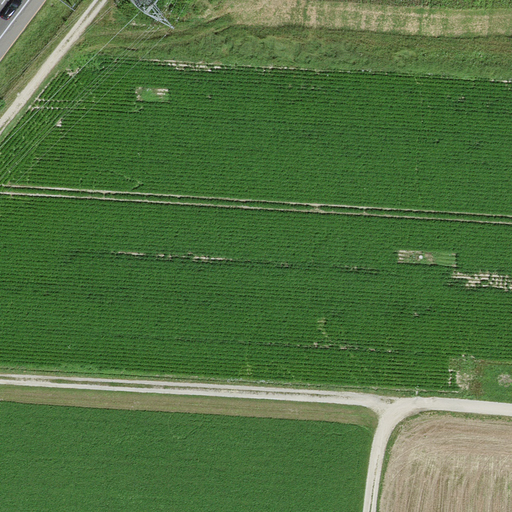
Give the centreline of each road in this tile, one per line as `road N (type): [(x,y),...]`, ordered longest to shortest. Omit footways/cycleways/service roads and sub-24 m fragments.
road 1 (track): [(511,409),(0,378)]
road 2 (track): [(0,128),(102,0)]
